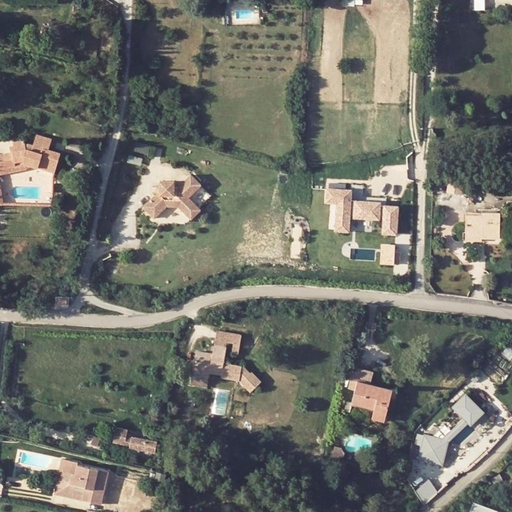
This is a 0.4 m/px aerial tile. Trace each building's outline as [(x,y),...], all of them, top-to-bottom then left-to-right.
[(0,203),(1,203),(0,198),(0,172),(27,169),(26,167),(54,177),(62,157),(50,152),(54,143),(37,137),(34,147),(25,143),(24,141),(11,143),(12,153),(0,154),(0,203)] [(148,152),(150,146),(139,142),(137,148),(148,152)] [(156,193),(143,206),(154,217),(166,205),(179,205),(191,218),(201,209),(188,196),(201,184),(191,173),(175,189),(175,180),(160,180),(160,186),(159,193),(156,193)] [(350,190),(328,189),(327,201),(338,202),(336,230),(348,230),(349,215),(355,215),(355,216),(379,218),(379,216),(385,217),(384,232),(396,233),(397,207),(386,206),(386,205),(380,205),(380,203),(357,201),(357,200),(350,200),(350,190)] [(485,214),(468,215),(468,237),(505,237),(504,209),(485,209),(485,214)] [(395,263),(395,242),(381,243),(381,263),(395,263)] [(217,330),(214,345),(226,347),(227,342),(219,341),(221,331),(217,330)] [(221,331),(219,341),(227,342),(234,343),(240,344),(242,335),(221,331)] [(234,343),(232,353),(238,354),(240,344),(234,343)] [(213,354),(196,351),(192,375),(209,377),(210,373),(222,375),(221,378),(240,381),(241,382),(244,380),(253,390),(261,381),(252,372),(250,373),(243,366),(224,363),(227,347),(226,347),(214,345),(213,354)] [(353,386),(354,378),(365,381),(367,370),(349,365),(345,384),(353,386)] [(192,375),(190,384),(207,387),(209,377),(192,375)] [(389,386),(365,381),(354,378),(353,386),(349,402),(370,406),(369,417),(382,419),(389,386)] [(244,380),(241,382),(251,392),(253,390),(244,380)] [(449,441),(469,421),(472,424),(484,412),(466,394),(454,406),(466,418),(444,439),(419,432),(416,443),(423,445),(422,451),(431,453),(429,461),(442,464),(449,441)] [(114,427),(111,442),(128,445),(127,448),(153,453),(155,441),(129,436),(129,438),(124,437),(125,429),(114,427)] [(92,435),(89,444),(95,447),(98,437),(92,435)] [(431,453),(422,451),(421,453),(420,458),(429,461),(431,453)] [(52,494),(80,500),(82,487),(67,484),(69,476),(68,473),(60,471),(63,458),(60,457),(52,494)] [(60,471),(68,473),(69,476),(67,484),(82,487),(80,500),(98,504),(106,470),(76,463),(76,461),(63,458),(60,471)] [(425,476),(411,483),(423,505),(438,491),(425,476)] [(474,500),(469,511),(498,511),(499,509),(474,500)]
